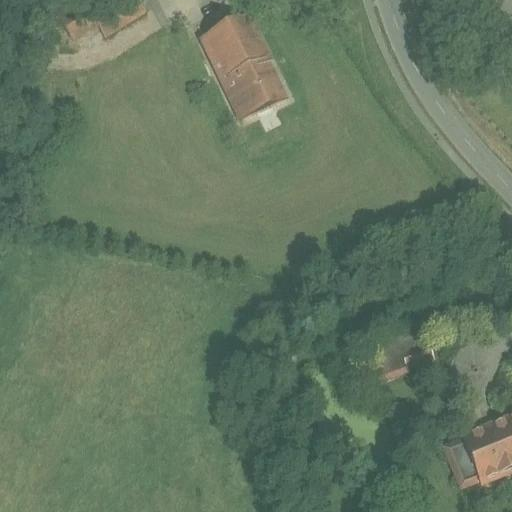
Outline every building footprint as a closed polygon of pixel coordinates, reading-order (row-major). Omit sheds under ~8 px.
[(117,0),(88,16),(102,42),(144,19),(134,0),(117,0)] [(247,23),(198,47),(236,126),(285,102),(247,23)] [(427,370),(413,332),(352,354),(367,396),(402,383),(400,380),(427,370)] [(511,418),(448,445),(449,448),(442,451),(460,493),(482,484),(484,488),(511,476),(511,418)] [(369,511),(365,503),(345,511),(369,511)]
